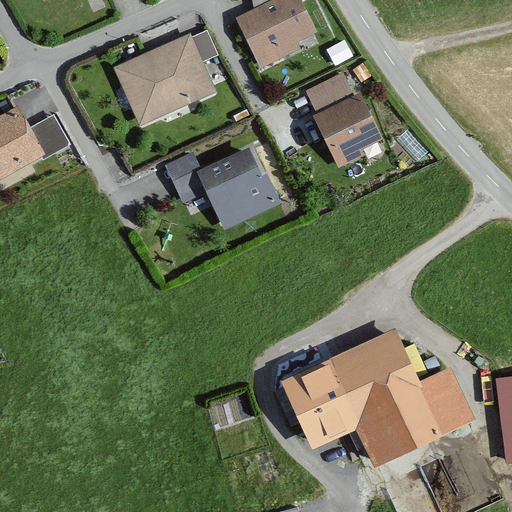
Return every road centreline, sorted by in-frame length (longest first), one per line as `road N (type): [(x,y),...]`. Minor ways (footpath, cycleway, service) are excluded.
road 1 (tertiary): [(511,199),(390,67),(350,0)]
road 2 (residential): [(204,0),(38,67)]
road 3 (track): [(384,56),(511,27)]
road 4 (residential): [(102,178),(38,67)]
